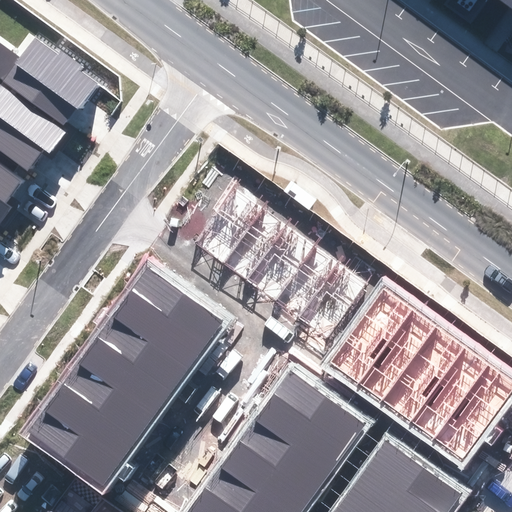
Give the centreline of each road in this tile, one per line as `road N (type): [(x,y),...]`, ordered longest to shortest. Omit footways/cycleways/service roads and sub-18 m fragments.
road 1 (residential): [(208,55),(511,275)]
road 2 (residential): [(268,327),(511,505)]
road 3 (residential): [(109,211),(268,327)]
road 4 (residential): [(0,364),(109,211)]
road 5 (residential): [(109,211),(208,55)]
road 6 (residential): [(268,327),(163,466)]
